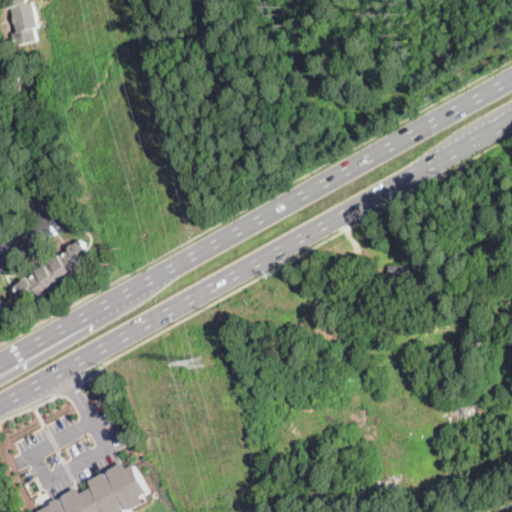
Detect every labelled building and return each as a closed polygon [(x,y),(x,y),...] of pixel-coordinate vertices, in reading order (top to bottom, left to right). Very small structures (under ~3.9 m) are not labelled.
[(28,0),(30,3),(34,1),(42,26),(37,28),(41,41),(25,46),(13,9),(10,10),(7,0),(28,0)] [(10,72),(11,76),(19,74),(23,91),(8,94),(9,99),(0,101),(0,80),(5,79),(3,73),(10,72)] [(0,184),(6,183),(12,204),(1,206),(0,204),(0,184)] [(84,260),(81,262),(85,268),(70,278),(70,279),(57,288),(57,287),(43,297),(38,291),(26,300),(17,286),(24,281),(23,280),(28,277),(30,280),(39,273),(38,271),(48,264),(44,260),(49,257),(52,261),(82,239),(92,254),(84,260)] [(391,285),(390,285),(390,266),(416,265),(416,284),(391,285)] [(0,301),(2,300),(7,310),(10,316),(0,321),(0,301)] [(390,333),(390,343),(386,343),(386,340),(378,341),(378,334),(376,334),(376,318),(391,317),(391,333),(390,333)] [(40,510),(40,511),(127,511),(148,501),(144,495),(150,491),(135,463),(128,467),(124,461),(91,479),(94,486),(83,492),(79,486),(52,501),(54,503),(40,510)]
